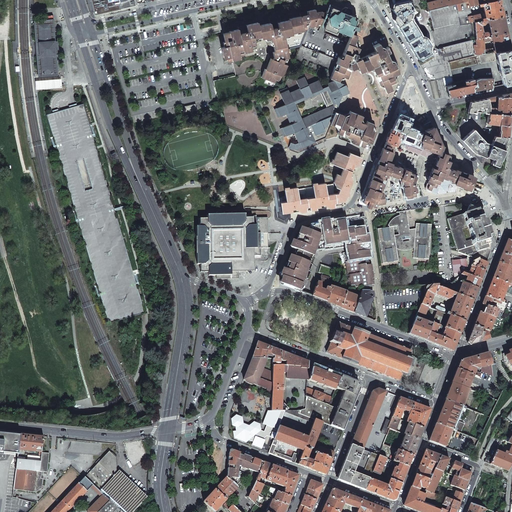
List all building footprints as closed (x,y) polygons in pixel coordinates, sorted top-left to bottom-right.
[(90,0),(94,14),(104,12),(117,9),(131,6),(135,5),(133,0),(90,0)] [(391,0),(393,4),(392,7),(390,8),(393,13),(396,17),(393,19),(396,26),(409,18),(407,14),(413,10),(407,0),(391,0)] [(473,40),(438,49),(435,48),(431,31),(433,30),(428,10),(427,2),(435,0),(407,0),(413,10),(407,14),(409,18),(423,40),(426,38),(430,45),(427,47),(430,53),(420,59),(419,56),(416,57),(429,80),(429,81),(436,80),(437,86),(444,84),(442,78),(452,76),(451,70),(449,62),(474,55),(473,40)] [(435,0),(427,2),(428,10),(447,6),(460,2),(466,1),(467,2),(469,2),(470,6),(477,4),(476,0),(435,0)] [(487,19),(503,15),(501,6),(499,0),(495,0),(483,3),(478,4),(478,6),(482,5),(484,13),(485,17),(481,18),(481,20),(484,20),(487,19)] [(321,23),(318,31),(324,33),(326,29),(335,32),(338,30),(341,31),(342,37),(339,39),(348,42),(351,33),(356,35),(357,32),(357,30),(359,29),(358,28),(358,27),(357,26),(356,24),(355,24),(356,20),(356,18),(353,18),(353,16),(351,14),(350,9),(345,6),(340,10),(340,11),(334,9),(326,10),(325,13),(321,23)] [(282,76),(287,65),(284,64),(285,62),(287,57),(289,57),(287,49),(300,46),(308,25),(312,27),(313,25),(316,26),(318,22),(319,23),(321,23),(325,13),(323,12),(321,12),(319,12),(318,12),(315,12),(314,9),(306,11),(299,12),(300,16),(290,18),(288,19),(289,20),(280,21),(279,17),(269,19),(270,23),(268,23),(263,24),(258,25),(260,36),(261,38),(264,37),(265,40),(270,39),(270,41),(272,40),(274,52),(272,52),(273,57),(275,56),(274,60),(270,58),(266,69),(264,69),(261,77),(275,82),(276,79),(279,81),(281,75),(282,76)] [(479,14),(468,17),(470,23),(471,22),(473,22),(474,22),(481,20),(481,18),(479,14)] [(487,19),(484,20),(485,22),(487,21),(490,31),(491,35),(507,31),(505,22),(503,15),(487,19)] [(409,18),(396,26),(400,31),(402,35),(402,34),(410,47),(410,48),(411,49),(416,57),(419,56),(420,59),(430,53),(427,47),(430,45),(426,38),(423,40),(409,18)] [(481,20),(474,22),(475,39),(483,37),(489,36),(490,36),(489,33),(487,32),(483,32),(483,31),(481,25),(484,24),(485,23),(485,22),(484,20),(481,20)] [(255,22),(242,25),(248,51),(251,50),(250,44),(255,43),(253,38),(260,36),(258,25),(257,22),(255,22)] [(50,23),(36,24),(36,28),(38,28),(41,74),(54,73),(53,54),(55,54),(54,41),(51,41),(50,23)] [(230,32),(223,33),(226,46),(224,46),(227,62),(232,61),(232,60),(240,58),(238,53),(248,51),(242,25),(241,26),(237,26),(238,30),(230,32)] [(490,36),(489,36),(490,37),(491,37),(492,39),(493,48),(494,50),(492,50),(492,52),(495,51),(510,47),(508,39),(507,31),(491,35),(490,36)] [(375,52),(359,59),(358,56),(356,56),(359,48),(353,46),(357,36),(356,35),(351,33),(348,42),(341,58),(338,57),(330,79),(334,80),(342,83),(344,77),(347,78),(351,69),(354,68),(357,67),(359,73),(371,68),(374,73),(375,73),(376,76),(375,76),(379,85),(382,84),(386,93),(392,90),(390,84),(395,82),(393,76),(399,73),(395,64),(394,61),(390,62),(387,54),(390,52),(387,46),(381,49),(378,43),(372,46),(375,52)] [(483,37),(475,39),(476,55),(492,52),(492,50),(494,50),(493,48),(484,50),(483,40),(483,37)] [(511,55),(510,47),(495,51),(496,58),(502,85),(511,82),(511,55)] [(474,55),(449,62),(451,70),(496,58),(495,51),(492,52),(476,55),(474,55)] [(299,89),(289,93),(287,88),(279,91),(285,104),(274,109),(278,117),(286,114),(290,124),(280,128),(284,137),(294,132),(298,143),(300,142),(302,147),(315,142),(325,137),(330,124),(335,112),(341,96),(349,92),(345,85),(342,83),(334,80),(327,84),(327,82),(320,85),(318,80),(308,85),(303,75),(295,78),(299,89)] [(444,84),(445,86),(446,86),(454,84),(452,76),(442,78),(444,84)] [(52,79),(37,80),(37,89),(61,87),(60,78),(52,79)] [(493,78),(479,78),(475,80),(474,84),(473,91),(483,89),(492,87),(493,78)] [(455,88),(447,90),(448,97),(461,94),(470,92),(472,84),(465,86),(455,88)] [(511,92),(500,95),(497,96),(496,101),(496,105),(496,107),(495,113),(500,113),(511,114),(511,111),(511,92)] [(478,100),(470,102),(467,111),(475,112),(476,109),(478,108),(479,109),(480,110),(481,110),(482,109),(482,108),(483,108),(482,107),(484,107),(484,112),(488,112),(489,107),(489,106),(488,102),(487,98),(478,100)] [(46,115),(58,157),(108,323),(145,313),(83,104),(76,106),(56,112),(46,115)] [(195,104),(184,106),(186,113),(197,110),(195,104)] [(340,114),(335,112),(330,124),(335,126),(339,128),(337,134),(343,136),(343,135),(346,136),(346,137),(352,140),(351,143),(363,147),(365,141),(371,144),(376,131),(370,129),(372,123),(366,121),(365,124),(359,121),(360,118),(348,113),(347,116),(340,114)] [(497,132),(499,132),(499,136),(508,136),(509,137),(510,129),(510,125),(511,114),(500,113),(495,113),(488,112),(487,122),(499,124),(499,129),(497,129),(497,132)] [(395,129),(395,130),(391,128),(382,151),(362,202),(366,203),(367,205),(384,203),(382,190),(386,180),(382,178),(383,175),(386,176),(387,173),(400,177),(399,180),(401,187),(403,196),(405,196),(406,198),(411,197),(415,195),(414,182),(416,181),(417,181),(416,179),(415,176),(414,175),(415,174),(413,173),(413,172),(411,168),(410,167),(411,165),(411,164),(410,163),(408,163),(406,162),(406,164),(403,163),(404,161),(402,160),(399,159),(398,164),(396,167),(393,165),(391,165),(391,163),(389,162),(388,161),(390,154),(392,149),(394,145),(398,135),(402,137),(401,138),(406,139),(404,144),(407,150),(422,156),(424,157),(430,154),(432,150),(439,152),(435,162),(433,166),(432,170),(431,171),(426,172),(425,174),(424,176),(428,180),(425,186),(425,188),(430,190),(432,186),(435,187),(437,183),(438,183),(439,180),(440,180),(441,177),(450,181),(450,182),(461,186),(462,187),(465,189),(469,190),(473,181),(474,177),(461,172),(461,173),(454,170),(454,171),(447,168),(448,167),(447,167),(446,167),(447,163),(446,163),(449,155),(439,151),(441,146),(441,145),(438,139),(436,134),(435,131),(434,131),(433,128),(429,129),(422,132),(419,133),(418,132),(418,131),(416,130),(416,128),(409,126),(412,117),(401,113),(401,114),(396,126),(396,127),(395,129)] [(485,141),(473,129),(461,139),(468,147),(473,152),(482,156),(485,157),(486,156),(487,156),(491,158),(491,157),(493,158),(491,164),(498,166),(506,146),(491,144),(485,141)] [(491,144),(506,146),(506,144),(505,144),(507,139),(508,136),(499,136),(494,136),(491,144)] [(316,205),(320,204),(323,204),(327,203),(328,207),(334,206),(334,202),(344,201),(352,180),(350,175),(350,173),(353,167),(358,165),(361,157),(349,153),(348,156),(337,152),(332,163),(343,168),(342,170),(340,175),(337,174),(334,182),(337,183),(336,187),(340,188),(338,193),(334,194),(333,184),(325,185),(325,183),(324,183),(312,185),(313,187),(311,187),(297,189),(297,187),(284,189),(286,201),(280,202),(282,213),(288,212),(288,209),(299,208),(300,210),(300,212),(306,211),(306,207),(310,206),(310,210),(316,209),(316,205)] [(447,219),(458,252),(467,256),(466,259),(466,260),(451,255),(453,273),(460,273),(461,271),(463,271),(465,270),(469,266),(473,263),(473,262),(476,261),(479,259),(479,261),(480,261),(484,262),(486,259),(487,254),(488,250),(489,247),(489,243),(489,241),(489,239),(487,232),(485,232),(483,225),(484,225),(481,213),(480,211),(468,206),(466,213),(447,219)] [(196,232),(196,247),(197,264),(200,264),(200,268),(205,272),(208,272),(208,276),(216,275),(216,279),(231,279),(239,279),(238,272),(238,269),(240,269),(244,269),(246,267),(249,264),(251,261),(252,256),(253,256),(261,256),(260,261),(262,261),(265,261),(267,260),(268,259),(268,254),(268,218),(268,211),(267,207),(230,207),(230,215),(207,215),(207,219),(199,219),(200,227),(196,227),(196,232)] [(409,230),(408,225),(407,216),(406,211),(399,212),(399,215),(398,216),(396,217),(394,218),(393,218),(391,221),(389,224),(388,226),(389,226),(389,227),(388,227),(388,228),(382,229),(382,228),(377,229),(379,242),(380,241),(382,251),(381,251),(383,263),(387,263),(387,262),(393,261),(393,262),(398,261),(396,249),(396,248),(395,243),(398,242),(399,248),(400,248),(401,249),(402,249),(403,249),(404,249),(405,249),(406,249),(407,249),(408,248),(409,248),(410,248),(411,247),(412,247),(411,241),(414,240),(414,248),(413,258),(418,258),(424,258),(424,259),(428,259),(429,247),(428,247),(429,237),(430,237),(431,225),(426,224),(426,225),(420,225),(420,224),(415,225),(415,229),(415,232),(412,232),(409,232),(409,230)] [(321,227),(304,229),(302,228),(300,235),(298,235),(293,249),(297,250),(294,257),(292,256),(289,263),(287,263),(282,277),(283,277),(281,284),(301,292),(304,285),(301,284),(303,277),(308,279),(311,272),(310,271),(315,257),(311,256),(314,249),(316,250),(325,248),(325,249),(347,246),(348,253),(344,254),(345,261),(367,258),(366,251),(367,250),(363,229),(362,222),(360,220),(352,221),(351,222),(336,225),(335,224),(327,225),(321,226),(321,227)] [(410,248),(409,248),(408,248),(407,249),(406,249),(405,249),(404,249),(403,249),(402,249),(401,249),(400,248),(399,248),(398,242),(395,243),(396,248),(396,249),(397,249),(399,250),(401,250),(403,251),(406,251),(408,250),(410,250),(413,249),(414,248),(414,240),(411,241),(412,247),(411,247),(410,248)] [(511,241),(507,240),(502,251),(498,263),(511,268),(511,241)] [(249,264),(246,267),(244,269),(238,269),(238,272),(254,271),(254,264),(253,256),(252,256),(251,261),(249,264)] [(345,261),(349,286),(352,286),(354,286),(355,287),(361,286),(361,288),(367,288),(367,286),(374,285),(374,284),(374,282),(373,281),(372,281),(371,278),(373,278),(371,264),(368,265),(369,264),(368,259),(367,258),(345,261)] [(476,261),(473,262),(473,263),(469,266),(484,271),(485,267),(487,263),(484,262),(480,261),(479,261),(477,264),(479,265),(478,266),(477,264),(476,262),(476,261)] [(511,268),(498,263),(495,270),(492,278),(507,284),(510,285),(511,283),(509,283),(510,279),(511,274),(511,268)] [(322,275),(329,278),(332,269),(321,265),(318,273),(322,274),(322,275)] [(484,271),(469,266),(469,268),(470,268),(469,271),(467,275),(480,280),(482,276),(484,271)] [(467,277),(464,283),(477,289),(479,284),(480,280),(467,275),(462,273),(460,274),(467,277)] [(485,296),(503,303),(504,301),(501,300),(502,298),(505,291),(507,286),(509,287),(510,285),(507,284),(492,278),(488,287),(485,296)] [(315,286),(311,296),(319,299),(326,302),(329,294),(332,287),(329,286),(329,287),(326,287),(325,290),(320,288),(321,282),(320,282),(316,283),(317,287),(315,286)] [(461,282),(457,294),(473,301),(475,295),(477,289),(464,283),(461,282)] [(426,291),(420,304),(428,307),(433,295),(434,295),(447,300),(451,298),(451,297),(454,295),(456,296),(457,294),(437,287),(437,285),(430,286),(426,291)] [(329,294),(326,302),(334,305),(341,308),(346,292),(332,286),(332,287),(329,294)] [(373,291),(361,291),(359,297),(354,313),(359,315),(365,317),(372,298),(373,298),(373,291)] [(346,292),(341,308),(348,310),(353,294),(346,292)] [(353,294),(348,310),(351,311),(354,313),(359,297),(353,294)] [(446,312),(446,314),(449,316),(464,322),(468,311),(473,301),(457,294),(456,296),(449,313),(446,312)] [(482,304),(486,306),(497,310),(502,312),(503,312),(506,304),(503,303),(485,296),(483,300),(482,304)] [(420,304),(416,315),(418,315),(418,316),(422,317),(424,316),(428,307),(420,304)] [(502,312),(497,310),(486,306),(482,304),(479,312),(482,313),(494,318),(495,318),(499,320),(500,315),(501,316),(502,312)] [(436,307),(434,310),(436,311),(443,313),(445,310),(444,309),(444,308),(438,305),(437,306),(436,307)] [(436,311),(432,322),(432,323),(439,325),(443,313),(436,311)] [(482,313),(479,312),(476,319),(473,326),(482,329),(489,332),(494,318),(482,313)] [(416,315),(409,334),(417,337),(425,341),(432,323),(432,322),(431,322),(430,323),(417,318),(418,316),(418,315),(416,315)] [(441,324),(441,326),(460,333),(464,322),(449,316),(445,326),(441,324)] [(326,353),(399,381),(400,378),(402,374),(407,376),(410,368),(413,360),(408,358),(409,354),(411,351),(338,322),(334,333),(333,333),(329,342),(330,342),(326,353)] [(453,351),(460,333),(441,326),(439,325),(432,323),(425,341),(453,351)] [(482,329),(473,326),(467,342),(469,345),(477,342),(481,332),(482,329)] [(481,340),(481,341),(490,339),(489,332),(483,333),(481,340)] [(257,342),(252,357),(265,358),(266,358),(266,357),(266,355),(271,355),(270,353),(271,347),(257,342)] [(281,351),(271,347),(270,353),(271,355),(274,356),(273,359),(272,359),(272,362),(281,362),(281,361),(281,351)] [(511,349),(502,354),(504,362),(511,372),(511,371),(511,349)] [(295,356),(281,351),(281,361),(286,361),(285,366),(288,366),(300,366),(300,368),(308,369),(308,362),(295,356)] [(460,360),(456,369),(473,376),(475,371),(476,369),(491,365),(488,352),(474,356),(460,360)] [(265,393),(271,396),(272,365),(272,362),(272,359),(266,358),(265,358),(252,357),(250,363),(249,365),(247,370),(243,379),(243,380),(267,389),(265,393)] [(286,378),(306,379),(308,380),(309,376),(311,370),(312,365),(312,363),(310,362),(308,362),(308,369),(300,368),(300,366),(288,366),(285,366),(283,366),(283,369),(283,372),(286,372),(286,378)] [(271,396),(271,411),(281,411),(281,410),(281,403),(283,372),(283,369),(283,366),(283,365),(272,365),(271,396)] [(309,376),(308,380),(316,383),(316,384),(319,385),(319,384),(321,385),(323,386),(326,387),(335,390),(336,388),(341,376),(327,370),(312,365),(311,370),(309,376)] [(473,376),(456,369),(454,376),(451,383),(467,389),(473,376)] [(337,408),(330,425),(343,430),(347,419),(360,388),(355,386),(357,382),(341,376),(336,388),(343,391),(337,408)] [(448,391),(444,400),(462,407),(468,389),(467,389),(451,383),(448,391)] [(306,388),(305,396),(311,399),(314,391),(306,388)] [(361,418),(350,445),(362,449),(383,396),(385,396),(387,392),(378,389),(372,391),(361,418)] [(314,391),(311,399),(322,403),(325,395),(314,391)] [(399,397),(387,392),(385,396),(383,396),(362,449),(371,453),(378,455),(383,444),(389,428),(387,427),(392,416),(399,397)] [(325,395),(322,403),(328,405),(332,397),(325,395)] [(298,410),(298,413),(314,419),(322,422),(324,423),(330,425),(337,408),(328,405),(322,403),(311,399),(305,396),(305,404),(305,409),(301,410),(299,410),(298,410)] [(413,403),(399,397),(392,416),(399,419),(402,410),(403,409),(404,410),(408,412),(409,410),(410,411),(413,403)] [(464,408),(462,407),(444,400),(440,412),(435,423),(452,429),(452,430),(455,431),(456,429),(453,428),(456,421),(458,415),(461,409),(464,410),(464,408)] [(419,414),(414,425),(423,428),(430,409),(413,403),(410,411),(419,414)] [(236,415),(231,419),(232,425),(235,426),(236,431),(233,431),(234,438),(246,442),(249,440),(253,442),(252,444),(261,448),(265,440),(264,439),(264,437),(266,436),(270,437),(272,432),(276,434),(276,432),(279,427),(284,412),(285,410),(281,410),(281,411),(271,411),(267,411),(262,424),(266,425),(264,432),(260,430),(260,424),(254,422),(249,426),(243,423),(242,417),(236,415)] [(285,410),(284,412),(313,423),(314,419),(298,413),(298,410),(288,410),(285,410)] [(409,413),(406,421),(408,422),(414,425),(419,414),(410,411),(409,413)] [(392,416),(387,427),(389,428),(395,431),(400,419),(399,419),(392,416)] [(307,438),(304,448),(309,450),(312,448),(313,447),(322,422),(314,419),(313,423),(307,438)] [(456,421),(453,428),(456,429),(455,431),(460,433),(464,424),(456,421)] [(408,422),(403,434),(404,434),(409,436),(418,440),(420,434),(423,428),(414,425),(408,422)] [(324,423),(322,430),(340,437),(343,430),(330,425),(324,423)] [(432,432),(428,441),(445,447),(452,429),(435,423),(432,432)] [(274,439),(278,441),(303,451),(304,448),(307,438),(279,427),(276,432),(276,434),(274,439)] [(389,428),(383,444),(389,447),(390,447),(391,444),(395,434),(396,431),(395,431),(389,428)] [(395,434),(396,437),(403,439),(404,434),(403,434),(396,431),(395,434)] [(18,450),(20,435),(0,432),(0,451),(18,453),(18,450)] [(43,436),(20,434),(20,435),(18,450),(39,452),(39,455),(25,453),(25,456),(41,458),(42,453),(43,436)] [(400,445),(398,450),(412,456),(415,448),(418,440),(409,436),(404,434),(403,439),(401,444),(400,444),(400,445)] [(326,437),(323,444),(335,449),(337,445),(338,442),(326,437)] [(269,451),(268,453),(272,455),(274,452),(278,441),(274,439),(269,451)] [(383,444),(378,455),(385,458),(389,447),(383,444)] [(338,475),(341,481),(349,484),(353,472),(362,449),(350,445),(338,475)] [(312,448),(309,450),(314,452),(316,452),(331,458),(334,452),(322,447),(318,447),(316,451),(314,450),(315,449),(314,448),(313,447),(312,448)] [(303,451),(297,465),(310,469),(312,462),(306,459),(309,451),(309,450),(304,448),(303,451)] [(362,449),(353,472),(362,475),(371,453),(362,449)] [(397,450),(392,461),(399,463),(408,467),(410,461),(412,456),(398,450),(397,450)] [(425,450),(419,466),(431,470),(434,463),(437,464),(440,456),(425,450)] [(496,450),(489,464),(508,471),(511,463),(511,455),(507,454),(508,453),(505,452),(505,453),(496,450)] [(110,500),(122,511),(132,511),(146,498),(118,472),(117,472),(116,472),(116,457),(109,451),(85,477),(110,500)] [(227,465),(226,476),(233,482),(236,480),(236,478),(239,478),(239,472),(237,472),(238,465),(240,466),(258,473),(263,462),(253,458),(253,459),(247,456),(247,455),(234,451),(228,453),(227,465)] [(274,452),(272,455),(294,463),(298,455),(294,453),(292,459),(274,452)] [(312,462),(310,469),(325,475),(331,458),(316,452),(316,454),(312,462)] [(42,472),(47,472),(49,453),(42,453),(41,458),(40,471),(38,483),(34,482),(33,492),(35,492),(42,488),(43,479),(41,479),(42,472)] [(371,453),(362,475),(369,478),(372,472),(378,455),(371,453)] [(378,455),(372,472),(379,475),(386,458),(385,458),(378,455)] [(16,469),(40,471),(41,458),(25,456),(25,458),(17,457),(16,469)] [(440,456),(437,464),(434,468),(442,471),(449,459),(445,458),(440,456)] [(392,461),(388,471),(392,473),(394,468),(395,468),(395,467),(397,468),(399,463),(392,461)] [(458,463),(454,461),(451,468),(448,474),(453,476),(454,476),(457,477),(460,469),(462,464),(458,463)] [(258,473),(257,476),(259,477),(265,479),(272,465),(267,463),(263,462),(258,473)] [(392,473),(389,479),(390,479),(401,483),(404,475),(408,467),(399,463),(397,468),(395,467),(395,468),(394,468),(392,473)] [(265,479),(265,480),(284,487),(286,471),(279,468),(272,465),(265,479)] [(417,470),(415,474),(427,479),(429,473),(431,470),(419,466),(417,470)] [(433,493),(435,487),(438,482),(442,472),(442,471),(434,468),(433,471),(432,474),(429,480),(425,489),(424,490),(426,491),(433,493)] [(38,483),(40,471),(16,469),(13,489),(33,492),(34,482),(38,483)] [(460,469),(457,477),(468,481),(469,477),(471,473),(468,472),(465,471),(460,469)] [(293,489),(299,475),(286,471),(284,487),(283,493),(291,496),(293,489)] [(353,472),(349,484),(364,490),(369,479),(369,478),(362,475),(353,472)] [(413,480),(410,486),(418,489),(419,487),(425,489),(429,480),(427,479),(415,474),(413,480)] [(215,489),(226,499),(229,497),(237,487),(233,482),(226,476),(215,489)] [(454,476),(453,476),(450,485),(464,490),(466,486),(468,481),(457,477),(454,476)] [(85,477),(84,477),(51,511),(66,511),(90,487),(100,497),(87,510),(87,511),(98,511),(110,500),(85,477)] [(369,479),(364,490),(391,501),(395,499),(401,483),(390,479),(388,483),(389,484),(388,486),(369,479)] [(316,500),(323,485),(310,480),(306,490),(304,495),(316,500)] [(255,481),(251,489),(259,494),(263,484),(255,481)] [(275,489),(265,485),(264,487),(263,490),(264,489),(276,495),(278,491),(275,490),(275,489)] [(410,486),(403,505),(420,511),(438,511),(439,510),(434,508),(421,503),(422,500),(424,496),(425,494),(417,491),(418,489),(410,486)] [(332,488),(324,505),(337,511),(339,511),(343,504),(350,506),(348,511),(355,511),(361,500),(332,488)] [(215,489),(203,502),(207,505),(214,511),(226,499),(215,489)] [(251,489),(248,497),(254,502),(259,494),(251,489)] [(269,496),(274,498),(276,495),(264,489),(263,490),(263,493),(266,494),(269,496)] [(283,493),(278,491),(276,495),(274,498),(269,496),(268,498),(272,499),(287,504),(288,503),(291,496),(283,493)] [(424,496),(430,499),(432,499),(435,499),(438,499),(439,496),(433,493),(426,491),(425,494),(424,496)] [(459,492),(455,491),(452,500),(460,503),(463,494),(459,492)] [(304,496),(300,505),(311,510),(316,500),(304,495),(304,496)] [(446,508),(445,510),(448,511),(447,511),(456,511),(457,511),(449,508),(452,500),(450,500),(444,498),(442,505),(447,507),(446,508)] [(272,499),(267,511),(268,511),(284,511),(287,506),(287,504),(272,499)] [(122,511),(110,500),(98,511),(122,511)] [(361,500),(355,511),(379,511),(382,508),(371,504),(361,500)] [(452,500),(449,508),(457,511),(458,507),(460,503),(452,500)] [(224,504),(224,505),(227,509),(232,505),(227,501),(224,504)] [(468,508),(466,511),(483,511),(485,509),(470,503),(468,508)]
